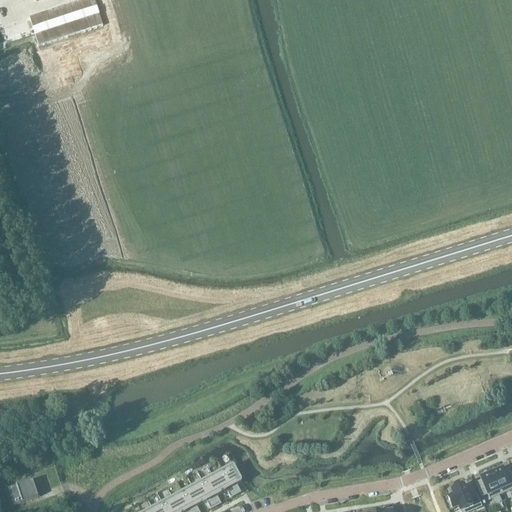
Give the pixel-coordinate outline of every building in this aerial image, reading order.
[(233,466),(223,472),(236,496),(241,493),(236,486),(242,483),(233,466)] [(498,470),(491,473),(501,496),(511,490),(511,476),(510,472),(504,474),(503,472),(502,470),(498,471),(498,470)] [(223,472),(213,477),(222,494),(227,491),(231,499),(236,496),(223,472)] [(501,496),(491,473),(484,476),(485,477),(481,479),(482,481),(483,484),(477,486),(482,498),(488,495),(490,501),(501,496)] [(213,477),(203,483),(216,507),(221,505),(217,497),(222,494),(213,477)] [(9,489),(14,506),(38,498),(33,481),(9,489)] [(203,483),(193,488),(201,505),(207,502),(211,510),(216,507),(203,483)] [(461,511),(460,511),(472,511),(482,508),(477,496),(469,499),(467,494),(464,486),(460,488),(452,492),(454,496),(448,499),(453,510),(459,507),(461,511)] [(193,488),(183,493),(192,511),(198,511),(196,507),(201,505),(193,488)] [(192,511),(183,493),(172,499),(179,511),(192,511)] [(179,511),(172,499),(162,504),(166,511),(179,511)]
